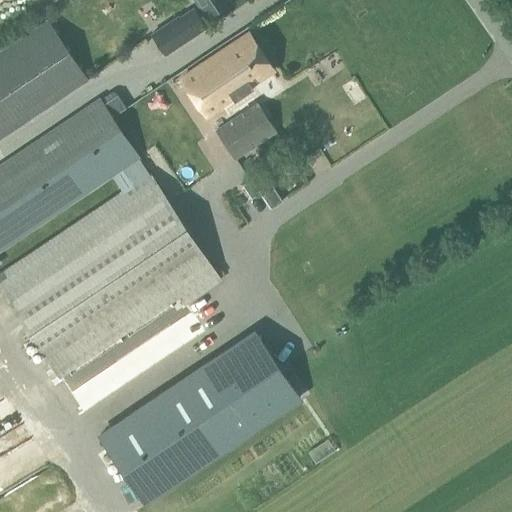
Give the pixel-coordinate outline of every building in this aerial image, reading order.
[(228,1),(227,0),(197,0),(207,15),(228,1)] [(165,55),(194,36),(179,14),(150,33),(165,55)] [(0,138),(88,80),(48,21),(0,53),(0,138)] [(181,79),(204,115),(273,70),(249,34),(181,79)] [(329,112),(345,106),(339,89),(323,95),(329,112)] [(0,164),(0,251),(140,158),(100,98),(0,164)] [(163,190),(194,170),(149,98),(118,117),(163,190)] [(276,132),(257,102),(216,129),(235,159),(276,132)] [(244,312),(151,174),(0,275),(0,287),(87,421),(244,312)] [(252,198),(259,192),(251,180),(243,185),(252,198)] [(144,502),(300,397),(256,330),(99,435),(144,502)] [(43,477),(0,500),(0,511),(55,511),(60,510),(43,477)]
